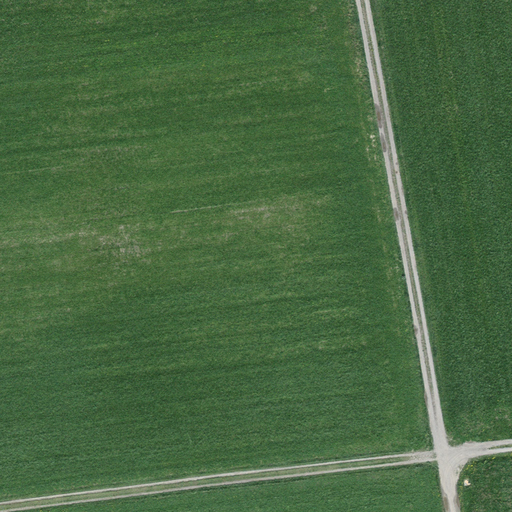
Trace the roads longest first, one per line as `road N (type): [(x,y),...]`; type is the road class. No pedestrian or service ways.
road 1 (track): [(361,0),(453,511)]
road 2 (track): [(511,445),(0,507)]
